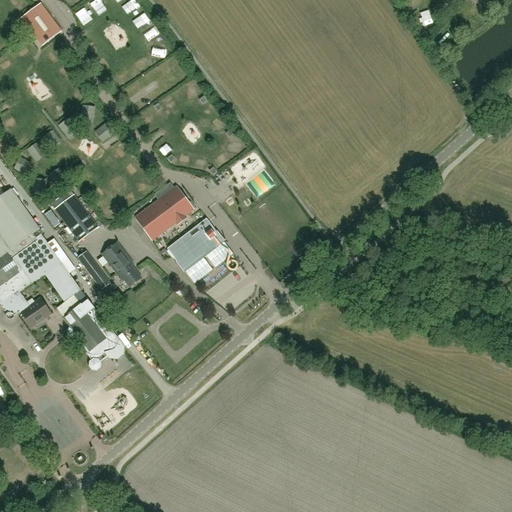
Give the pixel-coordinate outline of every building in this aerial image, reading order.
[(100,12),(108,7),(103,0),(94,0),(93,1),(100,12)] [(127,14),(139,6),(134,0),(132,0),(122,7),(127,14)] [(40,5),(23,18),(43,45),(60,32),(40,5)] [(86,23),(94,20),(87,6),(79,10),(86,23)] [(133,22),(138,31),(151,23),(145,14),(133,22)] [(156,28),(143,35),(149,46),(161,39),(156,28)] [(447,31),(438,40),(443,45),(452,36),(447,31)] [(27,41),(19,45),(27,60),(35,55),(27,41)] [(93,59),(104,52),(99,44),(88,51),(93,59)] [(168,46),(159,45),(157,55),(166,57),(168,46)] [(148,70),(156,65),(148,52),(140,58),(148,70)] [(103,71),(113,63),(108,56),(97,65),(103,71)] [(14,58),(10,61),(16,70),(20,68),(14,58)] [(133,79),(142,76),(138,64),(129,67),(133,79)] [(75,71),(67,76),(74,86),(81,81),(75,71)] [(114,76),(113,84),(121,85),(123,78),(114,76)] [(86,87),(78,89),(80,97),(88,95),(86,87)] [(149,128),(156,124),(149,111),(142,115),(149,128)] [(92,126),(99,134),(109,125),(105,119),(99,125),(96,122),(92,126)] [(105,133),(112,144),(120,139),(113,128),(105,133)] [(157,145),(170,139),(165,129),(152,135),(157,145)] [(57,137),(49,141),(54,149),(62,145),(57,137)] [(23,138),(17,140),(21,150),(26,148),(23,138)] [(87,139),(82,142),(87,151),(92,148),(87,139)] [(115,148),(124,157),(131,151),(122,142),(115,148)] [(233,159),(242,154),(236,144),(227,149),(233,159)] [(182,149),(178,163),(187,165),(190,151),(182,149)] [(55,178),(59,184),(66,179),(62,173),(55,178)] [(176,187),(135,218),(152,241),(194,210),(176,187)] [(51,314),(51,313),(41,299),(30,307),(20,292),(32,284),(45,275),(64,302),(81,290),(42,235),(39,230),(41,229),(12,189),(0,197),(0,304),(7,314),(6,317),(14,318),(14,316),(20,312),(31,328),(51,314)] [(79,242),(99,227),(74,194),(54,210),(79,242)] [(224,262),(234,255),(224,242),(217,232),(216,233),(206,220),(168,249),(178,262),(177,263),(184,272),(185,272),(195,285),(204,278),(205,278),(224,263),(224,262)] [(119,268),(119,269),(124,265),(123,263),(125,261),(126,263),(131,260),(118,243),(101,255),(114,272),(119,268)] [(103,293),(111,286),(88,254),(79,260),(103,293)] [(124,265),(119,269),(119,268),(114,272),(115,274),(123,283),(125,282),(130,287),(142,278),(132,265),(133,264),(131,260),(126,263),(125,261),(123,263),(124,265)] [(236,280),(248,296),(252,292),(240,277),(236,280)] [(236,304),(244,298),(231,283),(223,289),(236,304)] [(124,355),(125,347),(89,300),(82,305),(82,304),(81,305),(74,296),(57,309),(63,318),(70,327),(67,330),(66,338),(74,339),(91,360),(89,362),(88,367),(92,371),(97,372),(101,369),(102,363),(100,362),(107,356),(109,359),(117,360),(124,355)] [(134,326),(147,341),(152,336),(140,322),(134,326)] [(168,369),(174,365),(159,345),(153,350),(168,369)] [(179,359),(176,362),(181,369),(185,365),(179,359)] [(95,390),(99,385),(93,381),(89,387),(95,390)] [(82,399),(91,397),(88,389),(80,391),(82,399)] [(9,414),(9,404),(0,404),(0,414),(9,414)] [(16,429),(4,436),(8,443),(20,436),(16,429)] [(22,449),(16,454),(20,460),(27,454),(22,449)] [(38,462),(29,467),(34,475),(43,470),(38,462)]
